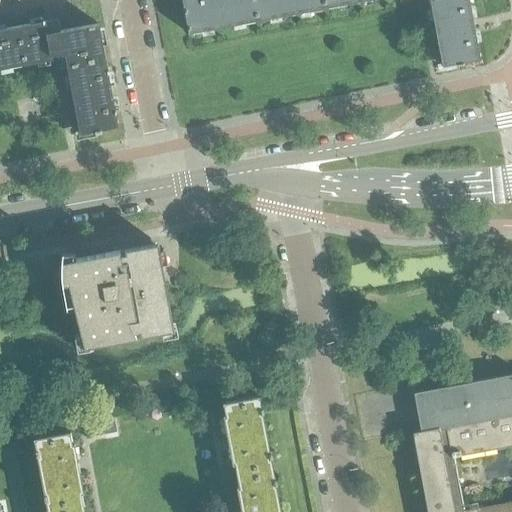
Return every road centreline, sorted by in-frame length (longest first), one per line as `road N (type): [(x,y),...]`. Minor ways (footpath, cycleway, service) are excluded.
road 1 (residential): [(347,511),(290,182)]
road 2 (tertiary): [(511,120),(249,173)]
road 3 (tertiary): [(290,182),(408,191),(511,187)]
road 4 (residential): [(131,0),(166,187)]
road 5 (tertiary): [(0,217),(166,187)]
